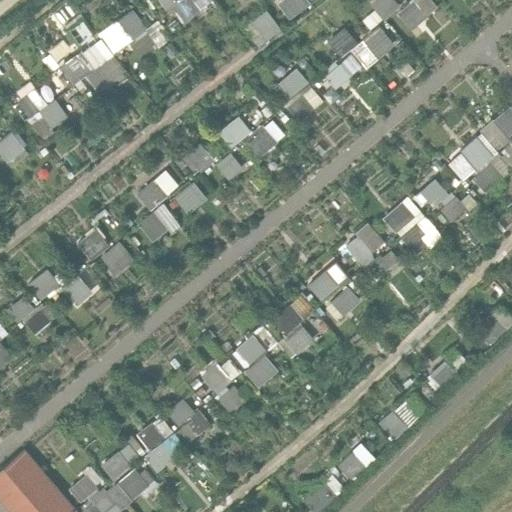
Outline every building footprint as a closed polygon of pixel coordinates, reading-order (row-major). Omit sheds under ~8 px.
[(164,0),(182,25),(212,5),(208,0),(164,0)] [(292,19),(316,0),(282,0),(279,3),(292,19)] [(387,18),(404,4),(399,0),(376,0),(373,2),(387,18)] [(415,29),(441,4),(437,0),(411,0),(399,12),(415,29)] [(135,7),(117,21),(133,41),(150,27),(135,7)] [(377,8),(365,17),(373,28),(385,19),(377,8)] [(69,30),(84,48),(98,37),(84,19),(69,30)] [(385,23),(354,47),(369,66),(400,43),(385,23)] [(330,38),(344,55),(361,41),(348,25),(330,38)] [(150,31),(132,45),(144,60),(162,46),(150,31)] [(85,73),(99,91),(127,70),(101,36),(62,66),(73,81),(85,73)] [(327,72),(338,87),(367,67),(356,51),(327,72)] [(294,95),(312,80),(300,65),(282,80),(294,95)] [(300,117),(327,102),(316,83),(289,99),(300,117)] [(19,99),(30,115),(49,103),(39,87),(19,99)] [(63,101),(31,112),(39,134),(71,123),(63,101)] [(511,106),(449,159),(465,178),(511,138),(511,106)] [(222,133),(238,146),(255,125),(239,113),(222,133)] [(262,154),(282,144),(270,121),(250,130),(262,154)] [(0,142),(0,149),(13,163),(31,147),(15,129),(0,142)] [(206,142),(187,155),(199,172),(218,160),(206,142)] [(511,142),(475,172),(489,189),(511,169),(511,142)] [(232,179),(247,166),(234,150),(219,162),(232,179)] [(154,209),(183,184),(169,167),(139,192),(154,209)] [(473,173),(467,178),(476,187),(465,197),(461,193),(444,209),(456,221),(489,190),(473,173)] [(436,175),(423,190),(443,208),(457,194),(436,175)] [(178,195),(191,212),(211,197),(198,179),(178,195)] [(402,235),(429,213),(412,193),(386,215),(402,235)] [(168,202),(141,221),(156,243),(184,223),(168,202)] [(373,221),(347,240),(363,261),(389,242),(373,221)] [(94,259),(113,244),(98,226),(79,242),(94,259)] [(120,240),(103,256),(119,273),(136,257),(120,240)] [(338,259),(311,283),(324,298),(351,273),(338,259)] [(43,297),(62,284),(50,268),(32,281),(43,297)] [(81,304),(98,290),(82,272),(66,286),(81,304)] [(325,299),(329,303),(354,281),(350,277),(325,299)] [(10,306),(36,335),(58,316),(48,305),(62,293),(74,306),(78,303),(62,284),(44,299),(33,286),(10,306)] [(329,306),(342,319),(365,297),(352,284),(329,306)] [(318,337),(301,318),(315,305),(303,292),(277,317),(291,331),(281,341),(296,357),(318,337)] [(511,321),(498,306),(470,330),(485,347),(511,322),(511,321)] [(267,322),(234,350),(248,367),(281,339),(267,322)] [(0,335),(0,365),(15,355),(0,335)] [(458,348),(424,381),(437,395),(471,362),(458,348)] [(262,386),(283,369),(269,351),(247,369),(262,386)] [(220,392),(244,372),(231,355),(206,375),(220,392)] [(181,423),(198,411),(189,397),(172,410),(181,423)] [(403,398),(377,421),(393,439),(419,415),(403,398)] [(202,410),(183,423),(192,435),(211,422),(202,410)] [(164,415),(141,431),(153,449),(176,432),(164,415)] [(140,454),(150,450),(142,431),(132,435),(140,454)] [(363,441),(336,465),(351,480),(377,456),(363,441)] [(124,444),(100,465),(113,480),(137,460),(124,444)] [(78,511),(28,452),(0,474),(0,499),(11,511),(78,511)] [(93,503),(81,511),(118,511),(134,500),(118,482),(110,488),(91,466),(66,486),(81,503),(87,496),(93,503)] [(135,467),(118,482),(134,500),(157,480),(146,467),(140,472),(135,467)] [(333,473),(304,500),(314,511),(321,511),(347,488),(333,473)]
